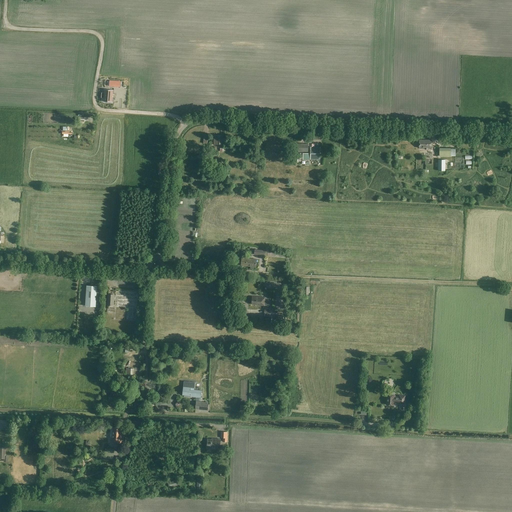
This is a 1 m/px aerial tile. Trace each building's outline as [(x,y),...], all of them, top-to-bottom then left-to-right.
[(130,106),(133,105),(133,95),(129,95),(128,86),(122,87),(122,100),(128,100),(128,102),(130,102),(130,106)] [(112,102),(113,90),(104,89),(104,93),(102,93),(101,98),(104,98),(103,102),(112,102)] [(222,140),(221,140),(221,136),(214,136),(214,145),(221,145),(222,145),(222,140)] [(308,152),(308,144),(295,144),(295,152),(308,152)] [(311,153),(303,153),(300,153),(300,158),(303,158),(303,159),(307,159),(307,160),(311,160),(311,159),(320,160),(320,147),(311,147),(311,153)] [(439,148),(439,156),(450,156),(451,148),(439,148)] [(256,267),(257,259),(242,258),(241,265),(251,266),(250,267),(251,268),(251,269),(252,269),(253,269),(253,268),(254,267),(256,267)] [(97,286),(93,286),(93,284),(91,283),(91,286),(87,286),(85,306),(96,307),(97,286)] [(265,300),(265,297),(252,297),(251,304),(256,305),(264,306),(267,306),(268,301),(265,300)] [(185,380),(184,388),(183,394),(185,394),(185,395),(201,398),(202,390),(195,389),(196,382),(185,380)] [(387,395),(386,405),(394,405),(394,403),(399,403),(404,404),(405,396),(399,396),(399,397),(394,397),(395,395),(387,395)] [(209,403),(196,401),(195,409),(208,410),(209,403)] [(120,430),(120,427),(113,427),(112,441),(116,442),(115,448),(120,448),(121,441),(120,441),(120,438),(121,438),(121,435),(120,435),(121,430),(120,430)] [(214,439),(208,439),(207,448),(220,449),(220,439),(214,439)] [(104,459),(113,459),(114,449),(105,449),(104,459)]
